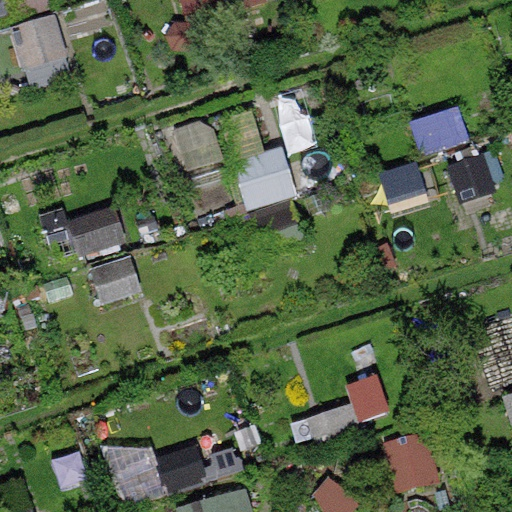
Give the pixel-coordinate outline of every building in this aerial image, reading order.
[(236,0),(188,0),(203,32),(243,15),(236,0)] [(15,32),(30,73),(78,56),(64,14),(15,32)] [(421,124),(429,151),(475,137),(467,111),(421,124)] [(291,146),(240,161),(254,210),(305,196),(291,146)] [(89,264),(134,248),(118,203),(73,218),(89,264)] [(98,266),(107,304),(147,295),(138,257),(98,266)] [(404,381),(357,385),(360,421),(407,417),(404,381)] [(401,493),(446,486),(439,438),(395,444),(401,493)] [(262,511),(253,485),(182,509),(182,511),(262,511)]
